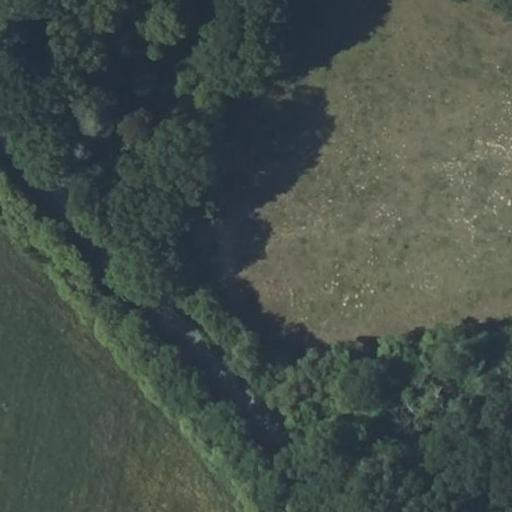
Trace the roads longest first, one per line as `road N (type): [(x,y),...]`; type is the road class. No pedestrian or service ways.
road 1 (tertiary): [(334,511),(0,128)]
road 2 (track): [(280,453),(511,368)]
